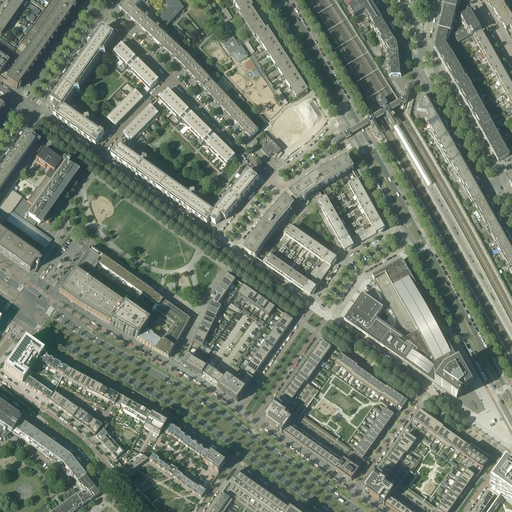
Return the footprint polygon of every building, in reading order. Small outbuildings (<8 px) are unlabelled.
[(30,31),(26,35),(8,62),(9,62),(0,74),(0,78),(16,90),(40,56),(74,8),(62,0),(51,0),(48,5),(44,10),(43,11),(33,26),(30,31)] [(22,5),(14,0),(11,0),(12,0),(10,4),(19,10),(22,5)] [(165,36),(166,35),(164,33),(166,31),(163,29),(178,13),(182,9),(176,0),(128,0),(119,10),(130,20),(155,42),(155,43),(157,44),(158,44),(165,36)] [(253,6),(252,5),(248,0),(232,0),(235,4),(236,3),(239,8),(238,9),(241,13),(251,7),(253,6)] [(381,19),(369,0),(357,0),(354,2),(352,3),(354,5),(348,8),(354,18),(365,11),(365,13),(364,13),(368,19),(369,19),(373,25),(381,19)] [(469,10),(463,0),(461,1),(460,1),(460,2),(458,1),(457,5),(456,10),(464,12),(469,10)] [(476,23),(475,21),(476,20),(475,19),(474,18),(473,17),(473,16),(473,15),(472,15),(469,10),(464,12),(456,10),(457,5),(445,2),(438,30),(450,33),(453,34),(459,43),(481,31),(480,30),(480,29),(480,27),(479,27),(478,25),(478,24),(477,23),(476,23)] [(511,17),(508,12),(501,2),(492,8),(501,22),(511,17)] [(10,4),(8,6),(7,7),(6,8),(16,14),(19,10),(10,4)] [(256,14),(252,8),(251,7),(241,13),(239,14),(243,21),(247,26),(258,19),(256,14)] [(16,14),(6,8),(5,9),(6,9),(4,13),(13,19),(16,14)] [(223,10),(230,21),(233,19),(226,8),(223,10)] [(4,13),(2,15),(1,16),(1,15),(0,16),(9,23),(13,19),(4,13)] [(0,23),(6,28),(9,23),(0,16),(0,23)] [(511,18),(511,17),(501,22),(506,30),(510,28),(511,31),(511,18)] [(266,30),(261,23),(258,19),(247,26),(250,32),(255,38),(256,37),(266,30)] [(398,46),(390,34),(381,19),(373,25),(371,26),(388,53),(399,52),(398,46)] [(365,29),(367,28),(370,26),(367,21),(362,24),(365,29)] [(82,118),(79,116),(77,114),(74,112),(73,112),(71,110),(68,108),(65,106),(66,106),(65,106),(64,105),(74,92),(77,94),(77,93),(80,92),(80,90),(77,90),(78,88),(79,88),(78,87),(81,84),(81,85),(81,84),(82,82),(83,82),(82,82),(85,79),(86,76),(87,76),(86,76),(89,73),(91,70),(91,69),(93,67),(95,64),(97,62),(97,61),(99,58),(99,59),(99,58),(101,56),(102,57),(103,56),(108,55),(119,44),(113,38),(114,37),(113,35),(111,33),(111,32),(110,31),(109,31),(108,31),(108,32),(103,28),(79,61),(77,64),(77,65),(51,101),(55,104),(54,104),(54,105),(54,106),(54,107),(54,108),(54,109),(54,110),(55,111),(56,112),(53,116),(81,135),(84,137),(96,146),(97,144),(99,141),(100,141),(101,141),(102,140),(101,138),(104,134),(101,131),(99,130),(99,129),(98,129),(98,130),(95,127),(93,126),(93,125),(93,126),(90,123),(89,123),(87,122),(87,121),(87,122),(87,121),(90,121),(89,118),(87,119),(86,118),(85,120),(82,118)] [(366,41),(362,35),(369,31),(367,28),(365,29),(359,34),(364,42),(366,41)] [(277,43),(268,30),(268,29),(266,30),(256,37),(259,41),(260,41),(263,45),(262,46),(265,51),(277,43)] [(451,55),(445,45),(447,37),(449,38),(450,33),(438,30),(434,48),(440,61),(451,54),(451,55)] [(493,53),(490,48),(488,44),(488,43),(488,44),(485,39),(484,36),(483,35),(483,34),(481,32),(482,32),(481,32),(471,38),(474,42),(472,43),(473,46),(477,44),(492,71),(490,73),(490,74),(493,72),(494,74),(502,69),(499,63),(499,62),(493,53),(494,53),(493,53)] [(158,44),(157,44),(162,49),(160,51),(162,53),(164,51),(169,55),(176,46),(165,36),(158,44)] [(229,54),(231,53),(237,63),(239,63),(248,57),(241,46),(240,47),(233,37),(228,40),(228,41),(223,44),(229,54)] [(15,50),(0,39),(0,43),(0,44),(2,45),(7,49),(9,51),(11,51),(6,58),(8,60),(15,50)] [(252,55),(255,53),(248,42),(245,44),(252,55)] [(284,54),(277,43),(265,51),(268,56),(269,55),(271,57),(270,58),(272,61),(284,54)] [(138,61),(137,62),(135,60),(136,58),(122,45),(112,54),(123,64),(124,70),(128,67),(130,69),(127,72),(132,74),(150,91),(159,81),(138,61)] [(184,53),(176,46),(169,55),(173,59),(171,61),(173,63),(175,61),(180,65),(181,66),(189,58),(184,53)] [(400,70),(399,57),(399,52),(388,53),(387,53),(389,72),(389,77),(401,77),(400,70)] [(293,67),(284,54),(272,61),(275,66),(276,65),(277,67),(276,68),(281,74),(293,67)] [(458,66),(456,62),(451,54),(440,61),(447,72),(458,66)] [(0,56),(0,74),(9,62),(8,62),(0,56)] [(190,59),(189,58),(181,66),(182,67),(186,71),(184,73),(186,75),(188,73),(193,78),(201,71),(190,59)] [(467,78),(464,74),(463,74),(458,66),(447,72),(455,85),(466,79),(467,78)] [(299,78),(293,67),(281,74),(284,80),(285,79),(287,81),(286,82),(288,85),(299,78)] [(511,107),(511,86),(511,84),(509,82),(510,81),(509,81),(504,72),(502,69),(494,74),(495,76),(492,77),(493,78),(495,77),(511,103),(508,105),(510,108),(511,107)] [(201,71),(193,78),(196,82),(194,84),(196,86),(198,84),(203,89),(211,81),(201,71)] [(308,91),(300,79),(299,78),(288,85),(290,89),(291,88),(294,93),(293,94),(296,98),(296,99),(308,91)] [(472,88),(471,86),(469,82),(468,83),(466,79),(455,85),(462,98),(473,92),(471,88),(472,88)] [(211,81),(203,89),(207,93),(205,95),(207,97),(209,95),(214,101),(222,93),(211,81)] [(143,99),(135,91),(134,90),(127,97),(136,106),(143,99)] [(285,106),(288,104),(279,90),(276,92),(285,106)] [(168,91),(167,92),(159,100),(176,117),(178,123),(181,119),(183,121),(180,125),(186,126),(199,140),(201,146),(204,142),(206,144),(203,148),(209,149),(226,166),(234,158),(235,157),(214,136),(213,137),(211,135),(212,134),(191,113),(190,114),(188,112),(189,111),(168,91)] [(480,104),(478,100),(473,92),(462,98),(469,110),(480,104)] [(222,93),(214,101),(219,106),(217,108),(219,110),(221,109),(226,114),(235,106),(222,93)] [(136,106),(127,97),(120,104),(130,113),(136,106)] [(439,118),(433,109),(427,97),(422,97),(418,112),(416,118),(426,120),(428,124),(439,118)] [(383,109),(383,110),(387,108),(386,107),(388,106),(383,98),(376,102),(381,110),(383,109)] [(384,111),(340,139),(341,140),(341,141),(372,124),(374,128),(375,127),(377,127),(374,122),(386,115),(389,119),(390,119),(391,118),(389,114),(405,104),(404,102),(402,99),(387,109),(387,108),(383,110),(384,111)] [(480,104),(469,110),(476,122),(487,116),(482,108),(483,107),(482,105),(483,104),(482,102),(480,104)] [(130,113),(120,104),(113,111),(123,120),(130,113)] [(160,116),(152,107),(151,106),(144,113),(153,123),(160,116)] [(235,106),(226,114),(231,119),(229,121),(231,124),(233,122),(239,127),(247,119),(235,106)] [(285,148),(309,126),(292,107),(268,129),(285,148)] [(123,120),(113,111),(107,118),(114,125),(116,127),(123,120)] [(153,123),(144,113),(137,120),(146,130),(153,123)] [(487,116),(476,122),(480,130),(491,124),(487,116)] [(439,118),(428,124),(426,126),(427,128),(429,127),(430,129),(441,122),(439,118)] [(247,119),(239,127),(244,133),(242,134),(244,137),(246,135),(250,139),(258,131),(247,119)] [(146,130),(137,120),(130,127),(139,136),(146,130)] [(432,132),(443,126),(441,122),(430,129),(432,132)] [(491,124),(480,130),(487,142),(498,136),(491,124)] [(434,138),(446,131),(443,126),(432,132),(431,133),(434,138)] [(139,136),(130,127),(123,134),(133,143),(139,136)] [(437,144),(449,137),(446,131),(434,138),(437,144)] [(11,212),(21,198),(11,191),(34,158),(41,148),(37,145),(37,144),(38,145),(40,143),(30,136),(28,138),(26,137),(0,173),(0,252),(24,269),(29,273),(30,271),(30,272),(34,275),(38,268),(37,268),(43,259),(40,257),(45,250),(47,247),(49,244),(52,241),(33,228),(11,212)] [(498,136),(487,142),(494,154),(504,148),(498,136)] [(267,137),(266,137),(266,138),(266,139),(265,139),(265,140),(265,141),(265,142),(265,143),(265,144),(265,145),(264,146),(263,147),(263,148),(262,149),(262,150),(261,150),(260,150),(268,158),(272,155),(274,158),(281,151),(267,137)] [(440,149),(452,142),(449,137),(437,144),(440,149)] [(443,154),(455,147),(452,142),(440,149),(443,154)] [(195,198),(193,196),(192,196),(195,195),(195,193),(192,193),(191,193),(190,194),(188,193),(188,192),(185,190),(184,190),(182,189),(182,188),(182,189),(179,186),(176,185),(177,184),(176,184),(176,185),(173,182),(171,181),(171,180),(171,181),(168,178),(167,178),(168,178),(167,178),(164,176),(162,174),(159,172),(158,172),(156,170),(153,168),(150,166),(151,166),(150,166),(147,164),(145,162),(148,161),(147,159),(144,160),(143,159),(142,160),(142,161),(140,159),(137,157),(137,156),(137,157),(134,155),(131,153),(131,152),(131,153),(129,151),(126,149),(126,148),(125,148),(125,149),(123,147),(120,145),(117,149),(114,149),(114,150),(114,151),(115,151),(111,156),(117,161),(120,163),(134,173),(136,174),(192,214),(195,216),(207,224),(211,218),(213,219),(211,222),(216,225),(221,219),(220,218),(221,216),(226,220),(259,180),(254,176),(255,176),(255,175),(254,175),(254,174),(253,174),(252,174),(248,171),(245,174),(243,176),(243,177),(241,179),(240,179),(241,180),(239,182),(236,185),(234,187),(232,190),(230,192),(229,192),(229,190),(227,190),(227,193),(226,194),(228,195),(226,197),(224,200),(223,200),(222,202),(221,202),(222,202),(219,205),(217,207),(217,208),(215,210),(214,210),(215,211),(214,211),(212,210),(212,209),(212,210),(210,208),(209,208),(206,206),(206,205),(206,206),(204,204),(201,202),(201,201),(201,202),(198,200),(195,198)] [(446,160),(458,153),(455,147),(443,154),(446,160)] [(504,148),(494,154),(498,163),(509,157),(509,156),(504,148)] [(451,164),(462,158),(458,153),(446,160),(449,165),(451,164)] [(466,165),(464,162),(462,158),(451,164),(455,171),(466,165)] [(290,193),(301,205),(302,206),(303,206),(304,206),(304,207),(305,206),(306,206),(307,206),(307,205),(308,205),(308,204),(308,203),(309,203),(309,202),(308,201),(308,200),(314,197),(316,200),(322,197),(318,191),(322,188),(352,172),(345,159),(341,161),(342,162),(339,164),(338,165),(337,164),(329,168),(330,169),(325,172),(325,170),(317,175),(318,176),(316,177),(315,176),(313,177),(311,178),(310,179),(310,180),(308,182),(308,181),(301,186),(301,187),(297,190),(296,189),(290,193)] [(59,196),(60,194),(60,193),(60,192),(61,190),(61,188),(64,180),(64,179),(65,177),(66,176),(67,175),(68,173),(68,171),(69,170),(70,168),(67,166),(65,164),(61,161),(53,172),(50,170),(45,177),(46,177),(37,189),(36,188),(27,202),(22,199),(22,198),(21,198),(11,212),(33,228),(40,218),(48,224),(49,223),(50,221),(51,220),(52,218),(53,216),(54,215),(55,213),(55,212),(56,210),(56,209),(57,207),(57,206),(58,205),(58,203),(58,202),(59,201),(59,199),(59,198),(59,196)] [(453,178),(468,169),(466,165),(455,171),(451,174),(453,178)] [(455,181),(470,173),(468,169),(453,178),(455,181)] [(457,186),(472,177),(470,173),(455,181),(457,186)] [(459,189),(474,181),(472,177),(457,186),(459,189)] [(371,205),(366,196),(357,179),(348,184),(362,209),(371,205)] [(461,193),(476,185),(474,181),(459,189),(461,193)] [(463,197),(479,189),(476,185),(461,193),(463,197)] [(466,201),(470,199),(481,193),(479,189),(463,197),(466,201)] [(473,203),(483,197),(481,193),(470,199),(473,203)] [(339,222),(335,213),(325,197),(316,202),(330,227),(339,222)] [(497,222),(492,212),(483,197),(473,203),(487,228),(497,222)] [(285,223),(289,217),(290,218),(291,218),(292,218),(293,218),(294,217),(295,216),(295,215),(296,214),(296,213),(295,213),(295,212),(295,211),(284,199),(279,205),(280,205),(276,209),(275,208),(270,215),(271,216),(269,218),(268,217),(265,220),(264,222),(265,223),(264,225),(262,224),(258,231),(259,232),(256,236),(254,235),(250,242),(251,243),(248,247),(247,246),(244,250),(256,258),(276,230),(279,227),(284,231),(288,225),(285,223)] [(382,225),(376,213),(371,205),(362,209),(371,227),(365,231),(363,227),(358,230),(365,241),(385,230),(382,225)] [(349,239),(344,231),(339,222),(330,227),(344,252),(347,251),(365,241),(358,230),(354,232),(356,236),(349,239)] [(487,228),(485,229),(487,233),(489,232),(499,226),(497,222),(487,228)] [(313,242),(305,237),(289,226),(283,234),(307,251),(313,242)] [(499,226),(489,232),(496,246),(507,240),(499,226)] [(511,248),(507,240),(496,246),(503,258),(511,252),(511,248)] [(337,259),(332,256),(313,242),(307,251),(324,263),(319,269),(316,267),(313,271),(323,278),(336,260),(337,259)] [(139,289),(134,285),(129,282),(124,279),(119,275),(114,272),(109,268),(104,265),(99,261),(103,257),(99,254),(90,248),(89,250),(88,251),(71,274),(69,278),(63,287),(60,290),(59,291),(58,293),(60,294),(63,296),(65,298),(67,299),(70,302),(75,305),(77,307),(79,308),(82,309),(85,312),(87,313),(94,316),(98,319),(104,322),(109,325),(113,327),(119,331),(123,333),(129,336),(132,338),(136,340),(144,329),(154,315),(164,301),(162,299),(161,298),(158,303),(153,299),(148,296),(144,292),(139,289)] [(511,252),(503,258),(509,270),(511,268),(511,252)] [(292,272),(284,266),(269,255),(263,264),(286,280),(292,272)] [(402,260),(372,277),(406,339),(405,340),(376,319),(383,309),(362,294),(344,321),(456,400),(461,393),(465,390),(472,386),(402,260)] [(310,297),(323,278),(313,271),(310,275),(313,277),(309,283),(292,272),(286,280),(310,297)] [(227,274),(224,279),(232,285),(236,280),(227,274)] [(224,279),(221,283),(230,290),(231,291),(235,287),(232,285),(224,279)] [(221,283),(217,288),(226,294),(227,295),(227,294),(230,290),(221,283)] [(240,291),(237,295),(242,298),(248,289),(244,286),(240,291)] [(217,288),(214,292),(223,298),(226,294),(217,288)] [(242,298),(241,299),(246,302),(253,292),(248,289),(242,298)] [(214,292),(211,297),(214,299),(212,302),(218,305),(220,303),(222,304),(225,300),(225,299),(223,298),(214,292)] [(246,302),(245,303),(249,306),(251,304),(257,295),(253,292),(246,302)] [(257,295),(251,304),(255,307),(261,299),(257,295)] [(261,299),(255,307),(260,310),(266,302),(261,299)] [(162,341),(144,329),(136,340),(138,341),(155,351),(169,359),(175,348),(176,345),(191,319),(182,313),(165,301),(164,301),(154,315),(172,327),(163,340),(162,341)] [(212,302),(209,307),(221,313),(224,308),(218,305),(212,302)] [(266,302),(260,310),(264,313),(270,305),(266,302)] [(270,305),(264,313),(269,317),(272,313),(275,308),(270,305)] [(209,307),(207,312),(219,318),(221,313),(209,307)] [(207,312),(205,317),(214,322),(219,324),(222,319),(219,318),(207,312)] [(284,315),(281,319),(290,326),(293,321),(284,315)] [(205,317),(203,322),(212,327),(212,326),(214,322),(205,317)] [(281,319),(278,324),(287,330),(290,326),(281,319)] [(203,322),(200,327),(210,332),(212,333),(214,328),(214,327),(212,326),(212,327),(203,322)] [(277,323),(273,327),(275,328),(284,334),(287,330),(278,324),(277,323)] [(200,327),(198,332),(208,336),(210,332),(200,327)] [(275,328),(272,333),(280,339),(284,334),(275,328)] [(198,332),(196,337),(205,341),(208,336),(198,332)] [(272,333),(269,337),(277,343),(280,339),(272,333)] [(267,336),(263,340),(274,348),(277,343),(269,337),(267,336)] [(196,337),(193,342),(203,346),(205,341),(196,337)] [(7,364),(3,370),(4,370),(22,383),(29,372),(34,365),(38,360),(42,354),(43,353),(32,346),(25,340),(24,340),(22,343),(23,344),(21,345),(20,345),(17,349),(18,350),(17,352),(16,351),(13,356),(14,356),(12,358),(11,358),(8,362),(9,363),(8,364),(7,364)] [(263,340),(260,344),(262,346),(271,352),(274,348),(263,340)] [(322,341),(318,346),(328,353),(330,354),(333,349),(322,341)] [(193,342),(190,348),(197,351),(202,353),(207,356),(208,356),(212,350),(203,346),(193,342)] [(259,350),(268,356),(271,352),(262,346),(259,350)] [(318,346),(315,350),(325,357),(328,353),(318,346)] [(258,350),(255,354),(265,361),(268,356),(259,350),(259,349),(258,349),(258,350)] [(315,350),(312,355),(322,362),(322,361),(325,357),(315,350)] [(47,357),(42,354),(38,360),(43,363),(43,364),(47,357)] [(255,354),(252,358),(262,365),(265,361),(255,354)] [(312,355),(309,359),(320,367),(323,362),(322,361),(322,362),(312,355)] [(337,359),(334,363),(339,366),(345,358),(341,355),(337,359)] [(187,356),(183,364),(188,367),(193,359),(187,356)] [(53,361),(47,357),(43,364),(44,364),(49,368),(53,361)] [(252,358),(249,363),(259,370),(262,365),(252,358)] [(345,358),(339,366),(343,369),(349,361),(345,358)] [(193,359),(188,367),(192,370),(197,362),(193,359)] [(309,359),(306,363),(317,371),(320,367),(309,359)] [(59,365),(53,361),(49,368),(55,372),(56,372),(59,365)] [(246,361),(243,365),(246,367),(256,374),(259,370),(249,363),(246,361)] [(349,361),(343,369),(347,372),(353,364),(349,361)] [(197,362),(192,370),(197,373),(202,365),(197,362)] [(306,363),(303,368),(314,375),(317,371),(306,363)] [(353,364),(347,372),(351,375),(357,367),(357,368),(358,367),(358,366),(353,364)] [(67,370),(59,365),(56,372),(63,376),(67,370)] [(202,365),(197,373),(202,375),(202,376),(203,375),(202,374),(207,367),(206,367),(202,365)] [(207,367),(202,374),(203,375),(207,378),(212,370),(207,366),(206,367),(207,367)] [(246,367),(243,372),(244,373),(247,375),(252,379),(252,378),(256,374),(246,367)] [(351,375),(350,376),(351,376),(355,379),(361,370),(357,368),(357,367),(351,375)] [(303,368),(300,372),(310,379),(309,379),(311,381),(315,376),(314,375),(303,368)] [(67,381),(72,372),(67,370),(63,376),(62,378),(67,381)] [(212,370),(207,378),(211,381),(217,373),(212,370)] [(361,370),(355,379),(359,382),(365,373),(361,370)] [(72,383),(76,375),(72,372),(67,381),(72,383)] [(300,372),(297,377),(306,384),(309,379),(310,379),(300,372)] [(217,373),(211,381),(216,384),(221,376),(217,373)] [(365,373),(359,382),(363,385),(369,376),(365,373)] [(77,386),(81,378),(76,375),(72,383),(77,386)] [(219,389),(218,390),(224,394),(224,393),(226,394),(225,395),(229,398),(230,397),(232,399),(231,399),(237,403),(238,403),(246,390),(248,388),(249,386),(250,385),(254,380),(252,378),(252,379),(247,375),(242,382),(240,384),(239,385),(238,385),(235,383),(234,382),(228,377),(227,377),(226,379),(220,387),(219,389)] [(221,376),(216,384),(220,387),(226,379),(221,376)] [(369,376),(363,385),(367,388),(374,379),(369,376)] [(34,381),(29,377),(24,385),(30,389),(35,381),(34,381)] [(276,402),(264,418),(265,422),(282,434),(283,433),(336,471),(340,464),(341,465),(349,455),(348,454),(350,451),(351,450),(345,446),(339,442),(306,418),(302,416),(304,413),(318,393),(319,392),(318,392),(306,384),(297,377),(278,403),(276,402)] [(82,388),(86,380),(81,378),(77,386),(82,388)] [(374,379),(367,388),(372,391),(378,382),(374,379)] [(86,392),(91,383),(86,380),(82,388),(86,391),(86,392)] [(36,382),(35,381),(30,389),(35,393),(41,385),(36,382)] [(378,382),(372,391),(376,394),(382,385),(378,382)] [(91,395),(96,386),(91,383),(86,392),(91,394),(91,395)] [(46,389),(41,385),(35,393),(41,397),(47,389),(46,389)] [(382,385),(376,394),(380,397),(381,396),(386,388),(382,385)] [(96,397),(101,388),(96,386),(91,395),(96,397)] [(386,388),(381,396),(385,399),(391,390),(387,387),(386,387),(386,388)] [(102,400),(107,391),(101,388),(96,397),(102,400)] [(48,390),(47,389),(41,397),(48,401),(52,396),(53,394),(53,393),(48,390)] [(391,390),(385,399),(389,402),(395,393),(391,390)] [(108,403),(112,394),(107,391),(102,400),(108,403)] [(53,405),(59,397),(57,396),(53,393),(53,394),(52,396),(48,401),(53,405)] [(395,393),(389,402),(393,405),(399,396),(395,393)] [(113,407),(118,397),(112,394),(108,403),(113,406),(113,407)] [(399,396),(393,405),(397,407),(397,408),(403,399),(399,396)] [(57,408),(63,400),(60,398),(59,397),(53,405),(57,408)] [(118,410),(123,400),(118,397),(113,407),(118,410)] [(397,407),(396,409),(398,410),(400,412),(408,402),(403,399),(397,408),(397,407)] [(62,412),(68,404),(66,402),(63,400),(57,408),(62,412)] [(121,414),(128,403),(123,400),(117,412),(121,414)] [(250,409),(255,412),(261,405),(255,401),(250,409)] [(127,415),(132,405),(128,403),(121,414),(126,417),(127,415)] [(67,415),(72,407),(70,405),(68,404),(62,412),(67,415)] [(0,440),(0,441),(11,433),(20,421),(17,419),(18,418),(0,405),(0,440)] [(131,417),(136,408),(132,405),(127,415),(131,417)] [(71,418),(78,409),(77,409),(77,410),(75,409),(72,407),(67,415),(71,418)] [(135,419),(140,410),(136,408),(131,417),(135,419)] [(76,422),(82,413),(78,409),(71,418),(76,422)] [(384,409),(381,413),(391,420),(394,416),(384,409)] [(144,424),(149,415),(140,410),(135,419),(134,421),(138,424),(139,422),(144,424)] [(420,410),(411,422),(412,422),(416,426),(417,426),(418,424),(425,414),(420,410)] [(81,425),(87,416),(82,413),(76,422),(81,425)] [(381,413),(378,418),(388,425),(391,420),(381,413)] [(425,414),(418,424),(423,427),(429,417),(425,414)] [(85,428),(91,420),(87,417),(87,416),(81,425),(85,428)] [(164,425),(150,417),(143,428),(158,436),(164,425)] [(429,417),(423,427),(427,430),(434,421),(429,417)] [(378,418),(375,422),(384,429),(388,425),(378,418)] [(90,431),(96,423),(91,420),(85,428),(90,431)] [(24,442),(33,430),(20,421),(11,433),(24,442)] [(427,430),(426,432),(430,436),(439,424),(434,421),(427,430)] [(375,422),(372,427),(381,434),(384,429),(375,422)] [(94,436),(101,426),(96,423),(90,431),(94,436)] [(439,424),(430,436),(435,439),(443,428),(444,427),(443,427),(439,424)] [(167,425),(163,432),(164,433),(169,436),(171,437),(175,430),(173,429),(172,428),(169,426),(167,425)] [(372,427),(369,431),(378,438),(381,434),(372,427)] [(443,428),(435,439),(440,442),(447,431),(443,428)] [(36,451),(45,438),(33,430),(24,442),(36,451)] [(171,437),(169,439),(175,443),(177,441),(181,434),(178,432),(177,431),(175,430),(171,437)] [(99,442),(107,435),(103,431),(95,437),(99,442)] [(369,431),(365,435),(375,442),(378,438),(369,431)] [(447,431),(440,442),(444,445),(452,435),(447,431)] [(181,434),(177,441),(181,444),(183,445),(187,438),(185,437),(184,436),(181,434)] [(407,434),(403,438),(413,445),(413,446),(414,446),(417,441),(407,434)] [(103,447),(111,440),(107,435),(99,442),(103,447)] [(365,435),(362,440),(372,447),(375,442),(365,435)] [(452,435),(444,445),(449,449),(457,438),(452,435)] [(48,459),(57,447),(45,438),(36,451),(48,459)] [(187,438),(183,445),(184,446),(189,449),(193,442),(190,440),(189,439),(187,438)] [(403,438),(400,443),(410,450),(413,446),(413,445),(403,438)] [(457,438),(449,449),(454,452),(461,441),(457,438)] [(107,451),(115,444),(111,440),(103,447),(107,451)] [(362,440),(359,444),(369,451),(372,447),(362,440)] [(461,441),(454,452),(458,455),(459,455),(460,453),(466,445),(461,441)] [(193,442),(189,449),(193,452),(194,453),(199,446),(197,445),(196,444),(193,442)] [(400,443),(397,447),(407,454),(410,450),(400,443)] [(111,455),(119,449),(115,444),(107,451),(111,455)] [(359,444),(356,449),(366,456),(369,451),(359,444)] [(466,445),(460,453),(464,456),(464,457),(471,448),(470,448),(466,445)] [(199,446),(194,453),(196,454),(200,457),(205,451),(202,449),(201,448),(199,446)] [(59,467),(69,456),(57,447),(48,459),(59,467)] [(366,487),(363,491),(365,493),(369,495),(369,496),(374,499),(379,503),(382,505),(384,506),(385,505),(394,511),(440,511),(436,509),(428,503),(424,501),(409,490),(403,486),(405,484),(418,466),(418,465),(420,463),(407,454),(397,447),(378,474),(376,472),(375,473),(373,476),(372,478),(367,484),(366,487)] [(464,456),(458,465),(459,465),(459,466),(466,470),(474,477),(475,476),(477,478),(490,460),(471,447),(470,448),(471,448),(464,457),(464,456)] [(123,454),(119,449),(111,455),(116,460),(123,454)] [(356,449),(353,453),(363,460),(366,456),(356,449)] [(205,451),(200,457),(205,460),(206,461),(211,455),(209,453),(208,452),(205,451)] [(340,464),(336,471),(337,471),(339,472),(343,476),(345,477),(347,478),(348,479),(351,481),(365,462),(363,460),(353,453),(350,451),(348,454),(349,455),(341,465),(340,464)] [(133,457),(134,459),(139,467),(148,461),(145,459),(137,454),(133,457)] [(150,458),(148,460),(154,465),(159,458),(157,457),(153,454),(150,458)] [(204,464),(205,464),(209,467),(211,466),(215,469),(214,470),(218,474),(219,474),(226,464),(211,454),(211,455),(206,461),(204,464)] [(65,475),(77,466),(69,456),(59,467),(65,475)] [(159,458),(154,465),(160,469),(165,462),(160,459),(159,458)] [(134,459),(129,463),(134,470),(139,467),(134,459)] [(165,462),(160,469),(166,473),(171,467),(169,465),(165,462)] [(129,463),(122,468),(128,474),(134,470),(129,463)] [(89,481),(77,466),(65,475),(69,480),(71,478),(71,479),(73,478),(77,483),(76,484),(79,488),(89,481)] [(171,467),(166,473),(172,477),(176,471),(172,468),(171,467)] [(463,475),(471,481),(474,477),(466,470),(463,475)] [(176,471),(172,477),(178,481),(182,475),(181,474),(176,471)] [(491,492),(476,511),(511,511),(511,475),(506,471),(491,492)] [(225,489),(222,493),(223,494),(224,495),(233,501),(232,502),(237,505),(240,507),(241,508),(242,509),(247,511),(294,511),(290,509),(290,510),(237,473),(230,483),(227,486),(225,489)] [(457,478),(459,480),(459,479),(468,485),(471,481),(463,475),(461,473),(457,478)] [(182,475),(178,481),(184,486),(188,479),(184,476),(182,475)] [(188,479),(184,486),(189,490),(194,483),(192,482),(188,479)] [(456,483),(456,484),(465,490),(468,485),(459,479),(459,480),(456,483)] [(66,511),(74,511),(93,499),(98,495),(99,493),(89,481),(79,488),(82,492),(84,491),(87,495),(84,497),(84,496),(82,497),(79,494),(63,506),(66,511)] [(454,482),(451,487),(462,494),(465,490),(456,484),(456,483),(454,482)] [(194,483),(189,490),(195,494),(200,487),(196,484),(194,483)] [(200,487),(195,494),(201,498),(207,490),(201,486),(200,487)] [(451,487),(448,491),(459,499),(462,494),(451,487)] [(448,491),(445,496),(456,503),(459,499),(448,491)] [(224,495),(221,499),(230,505),(232,502),(233,501),(224,495)] [(442,500),(444,502),(444,501),(453,507),(456,503),(445,496),(442,500)] [(221,499),(218,503),(227,510),(230,505),(221,499)] [(441,506),(449,511),(453,507),(444,501),(444,502),(441,506)] [(218,503),(215,508),(221,511),(224,511),(227,510),(218,503)]
